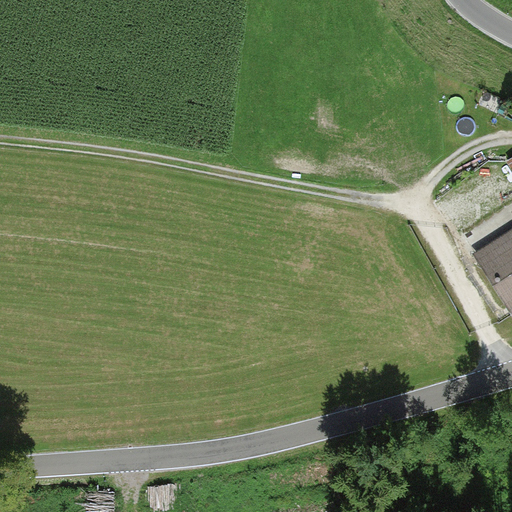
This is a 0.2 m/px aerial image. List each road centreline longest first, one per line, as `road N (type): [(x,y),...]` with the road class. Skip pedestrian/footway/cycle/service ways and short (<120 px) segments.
road 1 (unclassified): [(511,375),(258,444),(0,468)]
road 2 (track): [(0,139),(428,208)]
road 3 (track): [(511,140),(459,158),(428,200),(441,248),(509,375)]
